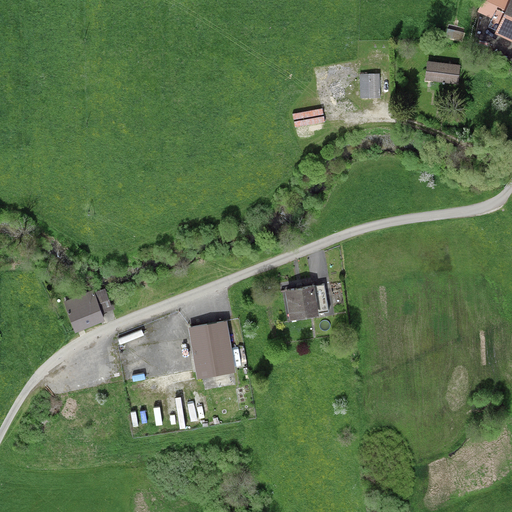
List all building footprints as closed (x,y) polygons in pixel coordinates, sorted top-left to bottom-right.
[(511,0),(497,31),(511,38),(511,0)] [(459,66),(427,62),(426,71),(432,72),(431,80),(457,83),(459,66)] [(359,75),(360,99),(379,98),(379,74),(359,75)] [(291,318),(328,312),(324,284),(286,290),(291,318)] [(74,330),(102,318),(93,293),(64,304),(74,330)] [(207,375),(233,371),(224,321),(190,328),(198,377),(201,376),(202,381),(207,380),(208,379),(207,375)]
